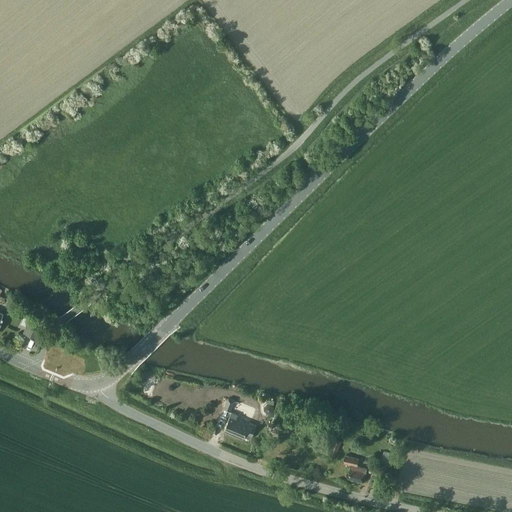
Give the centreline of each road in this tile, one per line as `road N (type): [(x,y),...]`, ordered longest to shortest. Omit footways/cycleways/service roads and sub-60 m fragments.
road 1 (tertiary): [(97,383),(510,0)]
road 2 (unclassified): [(418,511),(249,466),(139,416),(97,383)]
